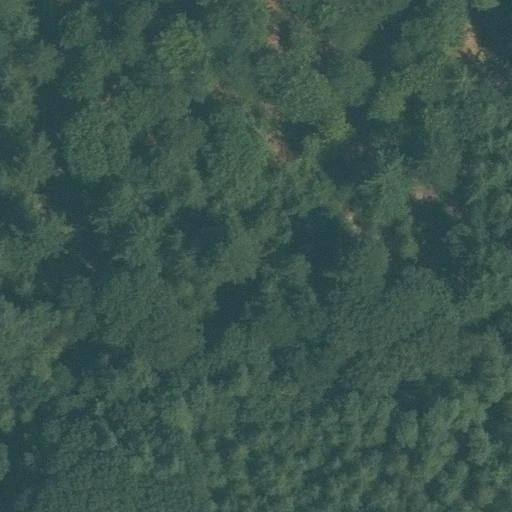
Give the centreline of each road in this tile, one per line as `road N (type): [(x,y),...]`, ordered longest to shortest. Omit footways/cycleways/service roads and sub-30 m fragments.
road 1 (track): [(0,409),(27,404),(66,374),(91,329),(159,367),(200,372),(444,326),(450,0)]
road 2 (track): [(59,0),(91,329)]
